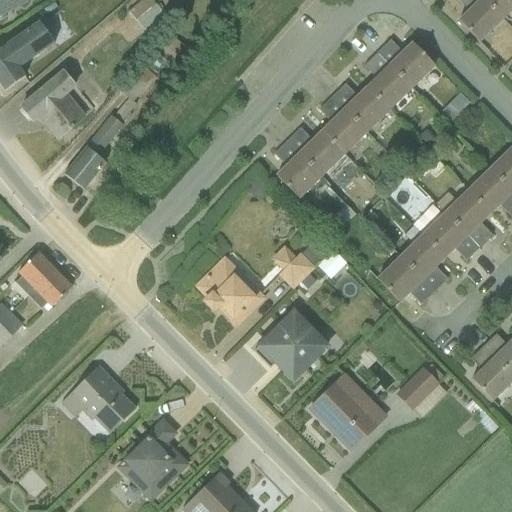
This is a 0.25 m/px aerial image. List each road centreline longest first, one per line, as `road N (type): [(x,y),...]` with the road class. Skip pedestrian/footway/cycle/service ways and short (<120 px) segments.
road 1 (residential): [(105,281),(362,0)]
road 2 (residential): [(333,511),(105,281)]
road 3 (residential): [(397,0),(511,115)]
road 4 (residential): [(105,281),(0,164)]
